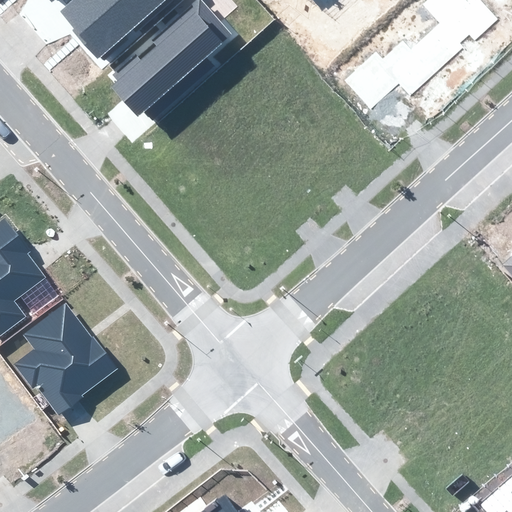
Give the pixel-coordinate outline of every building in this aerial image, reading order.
[(70,30),(97,60),(164,0),(72,0),(59,12),(73,27),(70,30)] [(230,34),(200,0),(199,0),(153,41),(157,45),(141,59),(137,54),(113,75),(118,80),(111,86),(137,115),(145,108),(152,115),(209,64),(203,57),(230,34)] [(475,40),(498,19),(480,0),(469,0),(468,1),(466,0),(427,0),(423,4),(440,23),(411,50),(402,40),(382,58),(377,52),(345,80),(371,109),(399,84),(410,96),(464,48),(460,43),(470,34),(475,40)] [(0,336),(27,316),(15,301),(46,277),(28,253),(30,251),(4,216),(0,219),(0,336)] [(511,257),(503,265),(511,274),(511,257)] [(81,395),(117,368),(66,302),(23,334),(33,348),(13,364),(33,390),(37,387),(58,416),(83,397),(81,395)] [(511,511),(511,475),(480,504),(487,511),(504,511),(507,510),(508,511),(511,511)] [(238,511),(226,495),(202,511),(238,511)]
